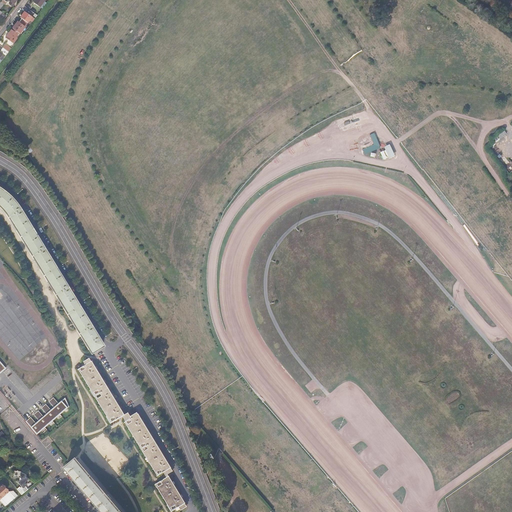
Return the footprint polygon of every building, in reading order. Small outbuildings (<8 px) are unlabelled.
[(31,6),(29,9),(37,16),(40,12),(31,6)] [(25,12),(20,18),(25,21),(27,23),(32,17),(25,12)] [(24,27),(17,22),(12,28),(19,33),(19,34),(24,27)] [(19,33),(12,28),(5,38),(13,44),(17,39),(15,38),(19,33)] [(2,47),(0,45),(0,59),(2,61),(9,52),(2,47)] [(362,149),(364,155),(381,149),(375,133),(370,135),(373,145),(362,149)] [(0,211),(2,214),(5,219),(87,354),(98,347),(14,209),(11,204),(8,201),(5,197),(2,195),(0,192),(0,211)] [(77,373),(90,393),(94,400),(110,427),(119,421),(122,419),(89,366),(77,373)] [(30,428),(36,435),(69,407),(65,398),(58,404),(53,408),(51,410),(46,414),(43,417),(38,421),(35,423),(30,428)] [(53,408),(58,404),(53,398),(48,402),(53,408)] [(51,410),(46,404),(41,409),(46,414),(51,410)] [(43,417),(38,411),(33,415),(38,421),(43,417)] [(136,415),(124,423),(157,477),(169,469),(136,415)] [(35,423),(31,418),(25,422),(30,428),(35,423)] [(102,511),(118,511),(75,460),(65,468),(102,511)] [(13,478),(19,479),(19,481),(19,482),(19,484),(21,484),(21,487),(22,489),(21,490),(19,487),(16,489),(21,496),(27,490),(26,489),(29,487),(27,485),(26,486),(25,483),(28,480),(25,476),(21,473),(20,473),(13,472),(13,478)] [(169,477),(157,484),(173,510),(185,503),(169,477)] [(12,493),(8,496),(9,497),(3,502),(6,505),(16,497),(12,493)]
